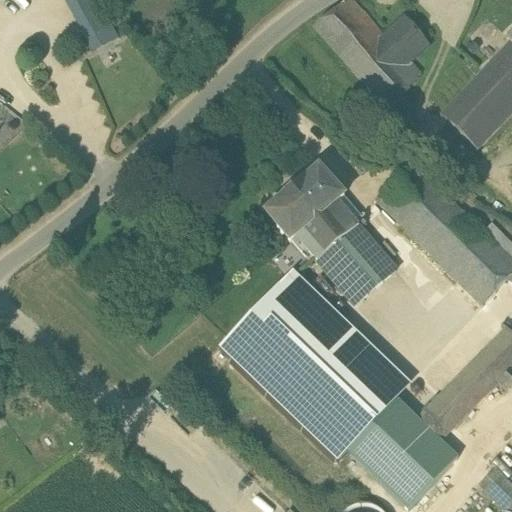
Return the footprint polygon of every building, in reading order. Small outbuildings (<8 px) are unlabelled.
[(90,0),(64,0),(86,38),(110,25),(97,3),(93,5),(90,0)] [(382,37),(350,0),(349,0),(313,27),(392,117),(410,100),(403,91),(421,75),(411,63),(430,46),(405,17),(382,37)] [(110,25),(86,38),(94,53),(118,40),(110,25)] [(511,31),(506,37),(511,41),(494,58),(511,75),(511,31)] [(511,110),(511,75),(494,58),(438,114),(473,149),(511,110)] [(511,263),(483,234),(426,179),(412,167),(375,203),(482,307),(511,277),(511,263)] [(306,179),(278,203),(266,214),(290,242),(295,237),(314,258),(355,223),(337,203),(344,197),(319,169),(306,180),(306,179)] [(355,223),(314,258),(355,305),(396,271),(360,230),(367,225),(361,218),(355,223)] [(511,246),(491,225),(483,234),(511,263),(511,246)] [(389,388),(284,286),(219,349),(337,463),(348,453),(401,401),(402,400),(389,388)] [(418,418),(418,419),(441,441),(443,440),(442,439),(511,369),(511,333),(508,329),(431,406),(418,418)] [(418,418),(431,406),(401,376),(389,388),(402,400),(401,401),(418,418)] [(441,441),(418,419),(418,418),(401,401),(348,453),(409,510),(458,458),(441,441)] [(511,506),(511,486),(508,483),(495,469),(479,485),(506,511),(511,506)]
